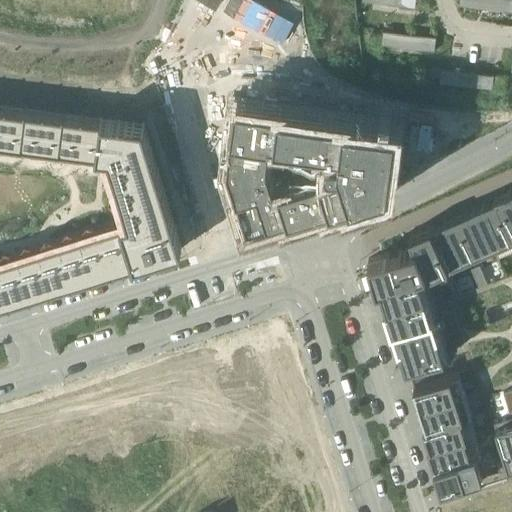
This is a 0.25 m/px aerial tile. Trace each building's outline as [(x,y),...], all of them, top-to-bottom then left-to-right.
[(511,0),(459,0),(459,4),(511,11),(511,9),(511,0)] [(382,30),(381,44),(434,51),(436,37),(382,30)] [(441,68),(439,82),(492,88),(493,74),(441,68)] [(495,75),(494,87),(504,89),(505,76),(495,75)] [(237,102),(235,102),(234,104),(232,123),(227,165),(226,167),(227,169),(229,175),(232,186),(233,188),(235,196),(236,199),(239,207),(239,209),(242,217),(243,220),(245,228),(246,230),(248,230),(301,213),(309,211),(311,210),(319,207),(322,207),(330,204),(372,191),(374,190),(383,187),(388,186),(389,178),(390,175),(391,167),(391,164),(394,145),(394,142),(395,134),(395,132),(396,122),(368,119),(366,118),(357,117),(355,117),(257,104),(254,104),(237,102)] [(0,305),(2,304),(3,305),(5,305),(4,304),(9,302),(10,304),(12,303),(11,302),(16,300),(17,301),(19,300),(18,299),(23,298),(23,299),(25,298),(25,297),(29,296),(30,296),(31,297),(33,297),(32,295),(37,294),(39,294),(39,293),(43,292),(44,291),(44,292),(46,292),(46,291),(50,290),(50,289),(51,291),(53,290),(53,289),(57,287),(58,288),(60,287),(59,287),(64,285),(65,286),(67,285),(66,284),(70,283),(71,283),(72,285),(74,284),(73,282),(77,281),(78,281),(78,282),(80,281),(80,280),(81,280),(85,279),(87,279),(87,278),(91,277),(92,276),(92,278),(94,277),(94,276),(98,275),(99,274),(99,275),(101,274),(105,272),(106,273),(108,272),(108,271),(111,270),(112,270),(113,272),(115,271),(115,269),(119,268),(120,269),(122,268),(121,267),(126,266),(126,267),(128,266),(128,265),(133,264),(134,265),(136,265),(135,263),(141,261),(142,262),(143,262),(143,260),(151,258),(151,259),(153,259),(153,258),(159,256),(159,257),(161,257),(160,255),(167,253),(167,254),(169,253),(169,252),(174,251),(174,252),(176,251),(176,250),(181,248),(180,243),(180,241),(179,241),(178,236),(178,234),(177,234),(175,227),(176,227),(176,224),(174,225),(174,224),(172,218),(173,218),(172,216),(171,216),(170,211),(171,211),(170,209),(169,209),(168,205),(168,204),(168,202),(167,203),(166,198),(166,196),(165,196),(163,191),(165,190),(164,188),(163,189),(161,184),(162,184),(161,182),(159,177),(160,177),(159,175),(158,175),(157,170),(159,170),(158,168),(156,168),(155,163),(156,163),(155,161),(154,161),(153,157),(153,156),(153,154),(152,155),(150,150),(152,149),(151,147),(150,148),(147,139),(148,139),(147,137),(145,133),(146,132),(145,130),(142,131),(134,130),(134,122),(132,122),(132,123),(127,122),(128,121),(125,121),(125,122),(120,121),(120,120),(118,119),(118,121),(111,120),(111,119),(109,119),(109,120),(102,119),(102,117),(100,117),(100,119),(83,117),(83,116),(82,116),(83,115),(81,115),(81,116),(81,115),(81,116),(64,114),(64,113),(63,113),(64,112),(62,112),(62,113),(62,114),(45,111),(45,110),(44,110),(45,110),(43,109),(43,110),(43,111),(26,109),(26,108),(25,108),(25,107),(24,107),(24,108),(24,109),(7,106),(6,105),(5,105),(5,106),(0,105),(0,142),(1,143),(20,146),(39,148),(58,150),(77,153),(95,155),(102,156),(108,157),(108,158),(109,161),(113,172),(116,182),(119,193),(122,202),(125,213),(128,220),(123,222),(102,229),(82,235),(69,239),(49,245),(28,251),(8,258),(0,260),(0,305)] [(495,197),(496,196),(511,232),(511,187),(510,188),(502,192),(500,193),(496,195),(494,195),(495,197)] [(475,206),(474,206),(492,246),(493,246),(511,237),(511,232),(496,196),(495,197),(493,197),(493,198),(493,199),(488,201),(484,203),(484,202),(483,202),(481,203),(481,204),(476,206),(475,206),(475,205),(475,206)] [(453,215),(452,216),(470,256),(469,257),(471,261),(495,250),(493,246),(492,246),(474,206),(473,206),(473,207),(473,208),(468,210),(467,209),(466,209),(465,210),(465,211),(464,211),(454,216),(454,215),(453,216),(453,215)] [(433,224),(431,225),(448,263),(446,264),(447,266),(448,266),(469,257),(470,256),(452,216),(451,216),(451,217),(451,218),(446,220),(446,219),(445,219),(443,220),(443,221),(442,221),(443,221),(438,223),(434,225),(433,225),(433,224),(433,225),(433,224)] [(446,264),(448,263),(431,225),(431,224),(430,224),(426,226),(426,227),(422,228),(417,230),(413,232),(409,234),(414,244),(386,253),(384,253),(363,260),(367,272),(372,271),(373,275),(376,283),(376,286),(381,285),(382,288),(383,292),(384,295),(385,299),(386,303),(384,303),(386,310),(393,330),(396,340),(398,347),(399,347),(400,348),(400,349),(401,348),(401,349),(402,350),(403,354),(402,354),(402,355),(402,357),(403,357),(404,357),(405,360),(406,364),(406,365),(405,365),(405,367),(406,367),(407,367),(408,366),(414,364),(439,357),(445,355),(444,354),(438,333),(422,281),(421,279),(419,271),(424,270),(426,273),(432,271),(446,264)] [(479,264),(470,268),(474,277),(483,274),(479,264)] [(487,283),(483,274),(474,277),(478,287),(487,283)] [(164,359),(110,511),(342,511),(283,322),(164,359)] [(127,371),(0,410),(0,511),(96,511),(143,377),(127,371)] [(487,475),(480,454),(474,435),(476,434),(470,415),(472,414),(465,393),(459,374),(459,373),(415,387),(414,387),(413,387),(413,388),(413,389),(414,389),(415,393),(415,394),(415,395),(416,395),(417,400),(417,401),(418,401),(419,406),(419,407),(419,408),(419,407),(419,408),(420,408),(421,413),(421,414),(422,414),(423,419),(423,420),(423,421),(424,421),(425,425),(424,425),(425,426),(423,427),(424,432),(425,433),(425,435),(427,439),(428,444),(429,446),(427,447),(428,449),(429,453),(430,456),(432,460),(434,467),(435,470),(436,474),(438,480),(441,489),(472,480),(482,476),(487,475)] [(511,390),(511,389),(503,392),(506,402),(511,399),(511,390)] [(495,427),(508,468),(511,467),(511,416),(493,422),(495,427)] [(499,471),(508,468),(504,457),(496,460),(499,471)]
